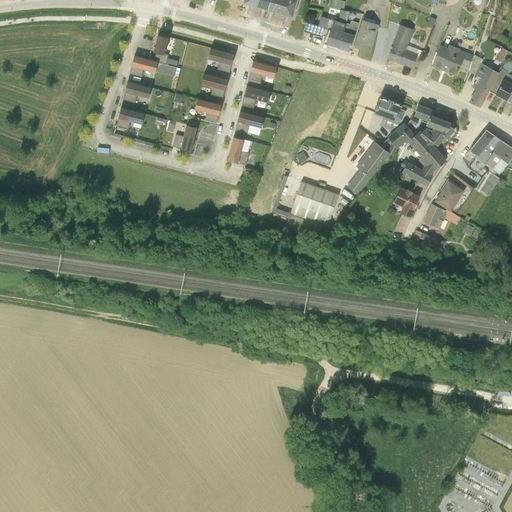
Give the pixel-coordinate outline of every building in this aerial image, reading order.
[(254,22),(259,4),(246,0),(241,18),(254,22)] [(254,22),(266,25),(271,7),(259,4),(254,22)] [(266,25),(278,29),(283,11),(271,7),(266,25)] [(440,10),(438,18),(444,20),(447,8),(441,7),(440,10)] [(438,18),(440,10),(434,8),(431,20),(437,21),(438,18)] [(278,29),(290,32),(295,14),(283,11),(278,29)] [(332,36),(329,46),(325,59),(336,63),(345,38),(348,27),(342,25),(344,17),(331,14),(328,22),(339,25),(338,37),(332,36)] [(329,46),(332,36),(320,32),(317,41),(305,38),(302,47),(319,53),(322,43),(329,46)] [(367,66),(375,39),(374,39),(375,36),(371,35),(365,32),(364,32),(354,62),(367,66)] [(430,32),(426,42),(432,43),(433,44),(436,34),(430,32)] [(345,38),(336,63),(348,66),(357,38),(350,36),(349,39),(345,38)] [(409,38),(402,36),(388,74),(412,83),(416,71),(422,73),(425,65),(419,62),(418,65),(407,61),(413,44),(408,43),(409,38)] [(375,39),(367,66),(370,67),(378,40),(375,39)] [(158,78),(164,53),(154,50),(150,67),(152,68),(150,76),(155,77),(158,78)] [(448,64),(441,60),(435,77),(448,82),(447,86),(457,90),(460,82),(469,86),(469,87),(475,71),(450,60),(448,64)] [(217,77),(214,85),(227,88),(231,70),(207,63),(204,73),(217,77)] [(511,68),(503,63),(497,75),(502,78),(507,69),(508,71),(511,74),(511,68)] [(482,79),(484,75),(475,70),(475,71),(469,87),(479,93),(473,103),(476,105),(470,118),(481,122),(489,107),(499,88),(482,79)] [(155,78),(150,76),(130,71),(125,90),(137,93),(139,85),(152,88),(171,92),(173,83),(154,79),(155,78)] [(511,86),(511,77),(508,75),(502,84),(502,83),(499,88),(489,107),(508,117),(511,108),(511,91),(509,90),(510,88),(511,86)] [(251,77),(246,95),(257,98),(260,90),(272,94),(275,83),(251,77)] [(201,89),(198,99),(210,103),(208,111),(220,114),(225,95),(201,89)] [(123,97),(119,116),(130,119),(132,111),(145,115),(148,103),(123,97)] [(244,102),(240,121),(251,124),(253,116),(265,119),(268,108),(244,102)] [(394,148),(399,143),(405,127),(399,125),(401,120),(393,117),(388,116),(380,113),(373,130),(382,133),(379,142),(394,148)] [(194,115),(191,125),(203,128),(201,136),(213,139),(218,121),(194,115)] [(407,143),(403,139),(399,143),(394,148),(379,162),(389,170),(393,173),(397,165),(405,158),(407,160),(408,159),(413,164),(411,166),(420,175),(433,186),(434,185),(436,186),(445,178),(433,161),(434,159),(435,160),(437,162),(444,152),(448,155),(449,155),(450,156),(451,155),(452,155),(453,155),(453,154),(456,150),(457,150),(457,149),(457,148),(457,147),(457,146),(456,143),(455,142),(455,141),(454,141),(454,140),(442,136),(444,131),(431,127),(418,122),(414,131),(412,130),(407,143)] [(117,124),(112,142),(124,146),(126,138),(138,141),(141,130),(117,124)] [(237,127),(233,146),(244,149),(246,140),(260,143),(263,133),(237,127)] [(183,141),(194,143),(196,135),(186,132),(183,141)] [(153,134),(151,140),(159,142),(159,141),(161,142),(162,137),(160,136),(161,136),(153,134)] [(172,151),(169,163),(188,168),(194,144),(183,141),(180,154),(172,151)] [(495,153),(487,147),(471,167),(478,172),(476,174),(478,176),(495,153)] [(231,153),(225,177),(242,182),(243,182),(246,170),(238,168),(241,156),(231,153)] [(495,153),(478,176),(486,182),(502,157),(495,153)] [(511,172),(511,164),(502,157),(486,182),(491,184),(476,205),(489,213),(500,196),(495,193),(497,190),(499,191),(511,172)] [(389,170),(379,162),(373,158),(354,183),(358,186),(345,203),(357,212),(389,170)] [(301,169),(295,173),(299,180),(306,176),(301,169)] [(429,193),(419,188),(403,179),(401,183),(404,185),(400,192),(407,196),(409,192),(428,202),(431,196),(432,194),(429,193)] [(282,192),(270,228),(272,229),(270,234),(283,239),(286,231),(274,227),(285,194),(282,192)] [(289,233),(285,245),(317,250),(319,243),(326,245),(337,212),(299,198),(287,232),(289,233)] [(464,209),(449,198),(436,218),(446,226),(451,229),(464,209)] [(400,206),(418,214),(419,212),(401,203),(400,206)] [(418,214),(400,206),(399,205),(392,220),(402,224),(400,229),(409,234),(418,214)] [(432,222),(424,239),(440,246),(445,235),(457,242),(460,235),(451,229),(446,226),(445,227),(432,222)] [(469,242),(464,250),(470,253),(474,245),(469,242)] [(418,258),(421,251),(415,248),(412,255),(418,258)] [(421,251),(418,258),(443,268),(445,261),(421,251)]
